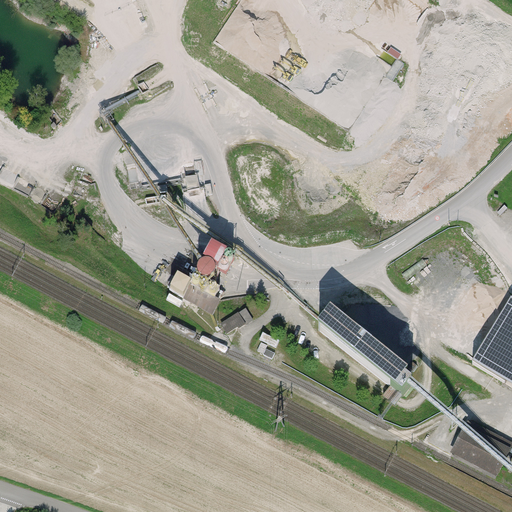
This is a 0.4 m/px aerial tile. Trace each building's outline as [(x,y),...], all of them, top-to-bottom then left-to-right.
[(189,187),(199,187),(199,175),(188,176),(189,187)] [(237,257),(213,244),(208,253),(204,260),(228,273),(232,266),(237,257)] [(213,266),(211,264),(208,262),(205,262),(202,263),(200,264),(198,267),(197,269),(197,273),(197,275),(199,278),(202,280),(205,281),(208,280),(211,279),(213,277),(215,275),(215,272),(215,269),(213,266)] [(192,281),(177,273),(171,286),(185,294),(184,296),(214,312),(222,297),(217,295),(220,289),(194,276),(192,281)] [(511,297),(473,361),(511,384),(511,297)] [(246,310),(221,324),(228,334),(238,328),(239,330),(253,322),(246,310)] [(331,316),(318,332),(391,391),(404,376),(331,316)] [(511,451),(511,447),(467,427),(454,455),(500,476),(511,451)]
